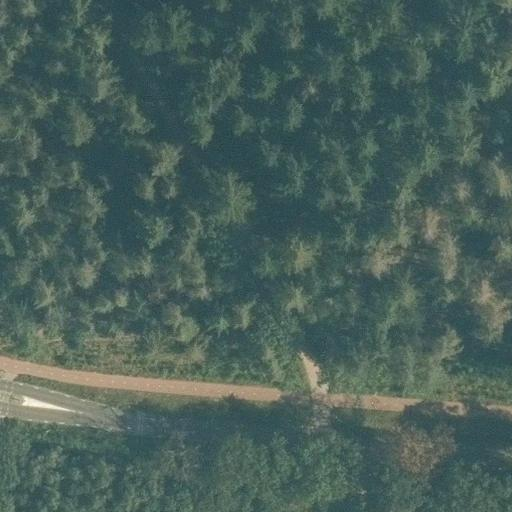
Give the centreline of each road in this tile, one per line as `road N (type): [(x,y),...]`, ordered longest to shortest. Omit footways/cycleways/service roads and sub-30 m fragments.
road 1 (secondary): [(511,459),(54,410)]
road 2 (track): [(327,444),(314,377),(180,141)]
road 3 (track): [(94,0),(180,141)]
